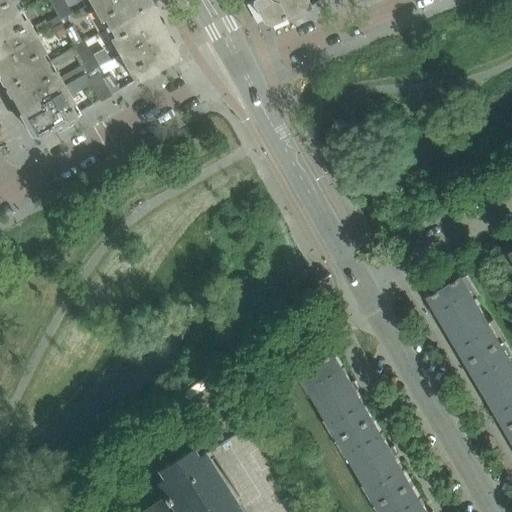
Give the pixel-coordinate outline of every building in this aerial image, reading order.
[(16,1),(15,0),(0,0),(0,21),(18,12),(13,3),(16,1)] [(65,12),(58,0),(48,0),(57,16),(65,12)] [(88,0),(100,22),(104,19),(109,27),(149,5),(148,3),(149,0),(148,0),(88,0)] [(251,0),(264,21),(270,23),(308,6),(305,0),(251,0)] [(176,52),(162,27),(155,16),(156,13),(153,7),(150,6),(149,5),(109,27),(114,37),(111,39),(120,56),(99,67),(103,74),(118,66),(118,67),(125,63),(135,81),(174,59),(176,52)] [(44,49),(36,36),(28,20),(23,23),(20,17),(18,12),(0,21),(0,74),(0,75),(0,76),(0,77),(3,83),(5,84),(6,86),(46,63),(40,52),(44,49)] [(38,35),(60,23),(57,17),(46,24),(45,22),(34,28),(38,35)] [(66,34),(61,25),(53,29),(58,38),(66,34)] [(82,44),(73,27),(65,31),(74,48),(82,44)] [(99,67),(84,42),(82,44),(74,48),(89,73),(99,67)] [(79,113),(65,87),(74,81),(84,76),(89,73),(74,48),(53,60),(55,65),(61,62),(63,65),(75,57),(80,67),(60,78),(56,70),(51,73),(46,63),(6,86),(7,87),(7,90),(10,95),(12,96),(19,108),(22,114),(20,115),(31,134),(38,136),(79,113)] [(110,95),(99,76),(103,74),(99,67),(89,73),(84,76),(89,84),(100,101),(110,95)] [(79,89),(89,84),(84,76),(74,81),(79,89)] [(396,133),(390,122),(386,124),(382,126),(388,138),(396,133)] [(431,296),(443,317),(448,326),(445,327),(450,335),(453,333),(469,362),(502,342),(464,277),(450,285),(447,281),(435,288),(437,292),(431,296)] [(491,399),(508,428),(511,425),(511,358),(502,342),(469,362),(487,391),(484,393),(488,401),(491,399)] [(353,382),(336,353),(329,356),(327,352),(314,360),(316,364),(302,372),(341,438),(374,418),(357,390),(360,388),(356,380),(353,382)] [(380,503),(413,484),(396,455),(399,454),(394,446),(392,447),(374,418),(341,438),(380,503)] [(255,423),(249,427),(258,440),(264,436),(255,423)] [(145,511),(241,511),(203,453),(196,457),(191,448),(159,469),(164,478),(157,482),(166,495),(163,498),(164,500),(145,511)] [(385,511),(433,511),(431,511),(429,511),(413,484),(380,503),(385,511)] [(282,501),(289,511),(311,511),(299,491),(282,501)]
